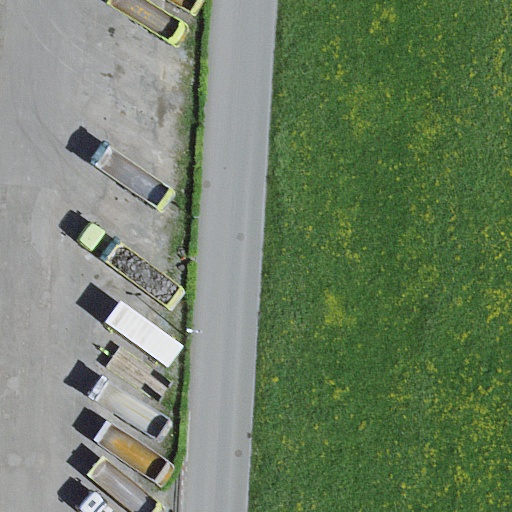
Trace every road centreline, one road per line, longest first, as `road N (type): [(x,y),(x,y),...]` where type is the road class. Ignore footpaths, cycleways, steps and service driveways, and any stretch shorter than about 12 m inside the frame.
road 1 (unknown): [(17,511),(59,0)]
road 2 (unclassified): [(253,0),(220,511)]
